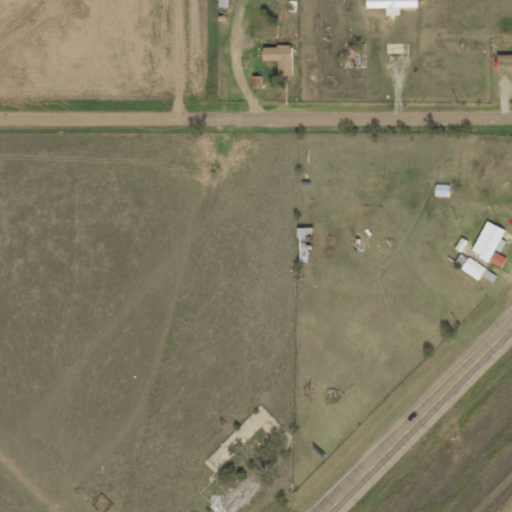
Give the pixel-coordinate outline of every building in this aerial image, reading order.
[(415,0),(364,0),(365,7),(386,7),(386,16),(400,16),(400,6),(416,6),(415,0)] [(292,46),(261,45),(260,59),(278,60),(278,74),(291,74),(292,46)] [(493,250),(498,253),(505,240),(500,238),(504,229),(486,220),(470,251),(488,261),(493,250)] [(489,261),(501,267),(506,257),(494,251),(489,261)] [(460,269),(477,279),(485,267),(468,256),(460,269)]
